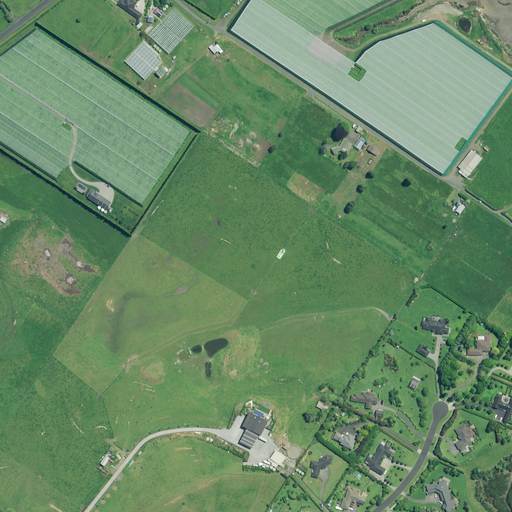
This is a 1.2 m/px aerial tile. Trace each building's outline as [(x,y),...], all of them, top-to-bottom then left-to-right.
[(143,15),(134,8),(138,3),(134,0),(120,0),(120,1),(118,4),(139,20),(143,15)] [(174,8),(149,36),(169,54),(194,26),(174,8)] [(163,13),(157,8),(153,12),(160,17),(163,13)] [(147,35),(153,27),(150,24),(144,32),(147,35)] [(158,56),(143,42),(125,62),(145,80),(161,62),(156,58),(158,56)] [(223,51),(217,44),(214,47),(212,45),(209,47),(214,54),(217,51),(218,52),(219,51),(221,53),(223,51)] [(167,71),(162,67),(156,73),(160,78),(167,71)] [(353,143),(351,142),(344,138),(340,145),(337,146),(332,147),(333,152),(334,152),(335,154),(338,153),(338,151),(342,150),(345,152),(346,150),(348,151),(349,149),(350,148),(353,143)] [(364,142),(360,139),(359,139),(355,145),(360,149),(363,144),(364,142)] [(380,151),(370,145),(367,150),(377,156),(380,151)] [(467,178),(483,158),(477,153),(473,157),(474,157),(464,170),(461,168),(459,171),(467,178)] [(88,198),(99,206),(105,209),(107,211),(112,203),(97,193),(97,192),(91,188),(87,195),(89,196),(88,198)] [(465,207),(461,204),(455,213),(459,216),(465,207)] [(432,318),(427,317),(426,322),(422,321),(422,326),(424,326),(423,329),(432,330),(432,331),(435,332),(435,331),(437,331),(437,334),(443,334),(444,333),(448,333),(449,328),(445,328),(445,323),(444,323),(445,320),(440,319),(440,322),(432,321),(432,318)] [(491,351),(490,346),(490,340),(490,335),(485,335),(485,336),(485,339),(479,340),(477,340),(477,348),(473,348),(467,348),(467,355),(474,355),(482,355),(482,351),(484,351),(485,351),(486,351),(489,351),(491,351)] [(425,346),(421,344),(417,351),(427,357),(430,352),(424,348),(425,346)] [(419,381),(413,378),(409,386),(415,389),(419,381)] [(365,408),(371,409),(372,409),(373,404),(377,404),(378,400),(378,397),(375,397),(375,394),(372,393),(372,392),(367,392),(367,393),(363,392),(362,395),(355,393),(355,396),(352,395),(351,401),(366,403),(365,407),(365,408)] [(503,397),(502,397),(497,395),(493,407),(498,408),(499,408),(499,407),(504,409),(508,410),(504,421),(510,423),(511,415),(511,398),(511,399),(510,405),(508,404),(502,402),(501,402),(501,401),(503,397)] [(329,406),(323,403),(320,401),(317,406),(319,407),(320,408),(320,409),(321,409),(321,408),(322,409),(321,411),(324,412),(324,413),(325,414),(329,406)] [(254,416),(252,415),(250,418),(251,419),(249,422),(249,421),(246,427),(248,428),(241,442),(252,448),(264,424),(253,418),(254,416)] [(468,444),(471,442),(472,442),(470,438),(474,436),(471,432),(470,433),(465,424),(464,424),(455,430),(458,435),(459,436),(458,436),(459,436),(459,438),(460,439),(461,438),(462,440),(456,443),(456,444),(459,449),(460,449),(461,451),(462,451),(467,448),(466,446),(468,445),(469,445),(468,444)] [(356,437),(355,437),(349,433),(348,435),(344,433),(342,435),(337,432),(335,435),(333,438),(342,442),(341,444),(353,450),(355,445),(354,445),(356,441),(355,440),(356,437)] [(384,447),(380,445),(373,456),(370,454),(364,463),(372,467),(371,469),(382,475),(385,469),(379,465),(385,455),(390,458),(393,453),(389,450),(390,448),(385,446),(384,447)] [(276,450),(270,459),(268,461),(272,464),(271,465),(276,468),(279,465),(280,466),(287,457),(276,450)] [(318,462),(312,461),(310,468),(314,469),(312,477),(318,478),(320,469),(322,468),(322,469),(325,468),(328,467),(327,466),(333,463),(331,461),(333,460),(330,453),(319,459),(320,460),(318,462)] [(110,458),(106,455),(101,463),(105,466),(110,458)] [(451,497),(450,492),(446,479),(439,482),(440,484),(438,485),(437,482),(427,486),(429,493),(435,491),(440,494),(442,501),(444,501),(445,504),(444,504),(443,508),(447,510),(447,511),(448,511),(451,511),(453,509),(456,502),(452,500),(450,501),(450,498),(452,497),(451,497)] [(359,496),(359,494),(360,494),(357,493),(357,492),(356,492),(357,489),(352,487),(352,489),(350,488),(351,487),(349,486),(349,488),(345,498),(344,497),(340,507),(348,510),(351,502),(351,503),(352,500),(353,500),(352,502),(356,503),(356,502),(358,502),(359,502),(361,497),(359,496)]
